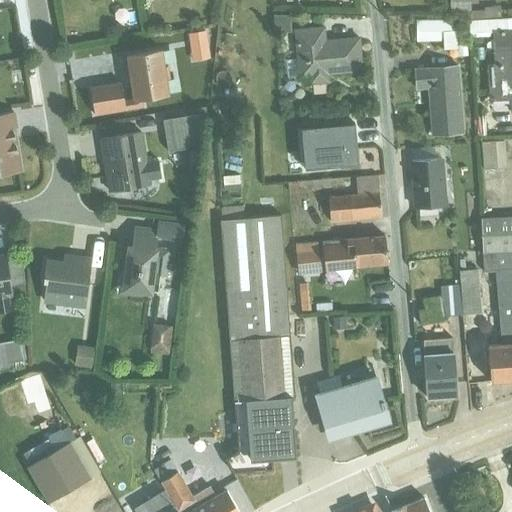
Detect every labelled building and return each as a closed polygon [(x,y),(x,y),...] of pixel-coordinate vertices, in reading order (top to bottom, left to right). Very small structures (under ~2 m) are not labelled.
[(471,0),(451,0),(452,1),(451,1),(451,13),(471,13),(471,19),(502,17),(501,6),(485,6),(485,10),(472,10),(471,0)] [(276,16),(277,33),(293,32),(292,15),(276,16)] [(511,111),(511,16),(502,17),(471,19),(470,18),(470,33),(494,32),(494,63),(488,64),(490,101),(511,99),(511,111)] [(454,20),(417,20),(417,40),(443,40),(443,49),(458,49),(458,55),(468,55),(468,42),(458,42),(458,30),(453,30),(454,20)] [(299,79),(309,79),(310,84),(331,82),(330,72),(363,69),(360,37),(327,40),(326,26),(295,28),(297,57),(299,75),(299,79)] [(163,49),(127,54),(134,98),(135,100),(142,99),(170,94),(163,49)] [(288,76),(299,75),(297,57),(286,58),(288,76)] [(465,132),(459,65),(416,68),(418,88),(430,87),(433,134),(465,132)] [(122,82),(91,87),(96,115),(128,110),(127,109),(143,106),(142,99),(135,100),(134,98),(125,99),(122,82)] [(196,114),(164,119),(169,151),(186,149),(185,144),(194,143),(201,143),(207,106),(196,108),(196,114)] [(0,174),(21,171),(15,128),(17,127),(14,111),(0,113),(0,174)] [(359,164),(356,123),(302,128),(306,169),(359,164)] [(102,138),(111,191),(152,184),(144,131),(102,138)] [(412,146),(413,160),(442,158),(441,147),(412,146)] [(448,205),(444,158),(442,158),(413,160),(412,160),(416,207),(448,205)] [(222,170),(204,173),(205,183),(223,180),(222,170)] [(240,174),(224,176),(224,190),(241,188),(240,174)] [(331,220),(382,216),(379,174),(356,176),(357,194),(329,196),(331,220)] [(245,205),(222,206),(238,450),(227,457),(234,472),(274,469),(273,459),(297,457),(293,396),(296,396),(281,215),(245,218),(245,205)] [(484,252),(511,249),(511,217),(482,219),(484,252)] [(123,270),(121,291),(154,295),(154,292),(159,292),(161,276),(168,276),(172,248),(156,246),(158,234),(184,237),(186,223),(158,220),(157,228),(136,226),(133,247),(131,247),(128,271),(123,270)] [(389,263),(386,235),(320,242),(323,270),(389,263)] [(296,244),(299,274),(322,271),(318,242),(296,244)] [(485,271),(488,271),(511,270),(511,249),(484,252),(485,271)] [(0,312),(16,310),(12,285),(26,283),(22,258),(9,260),(8,254),(0,255),(0,312)] [(47,260),(44,303),(86,308),(93,259),(71,256),(70,263),(47,260)] [(461,284),(463,314),(482,312),(478,269),(459,270),(461,284)] [(491,381),(511,379),(511,270),(488,271),(489,283),(497,282),(498,311),(487,312),(491,381)] [(309,282),(300,283),(302,310),(311,309),(309,282)] [(463,314),(461,284),(440,285),(441,293),(456,290),(457,298),(443,301),(445,316),(463,314)] [(346,316),(333,317),(334,329),(347,328),(346,316)] [(174,325),(154,323),(150,349),(152,349),(151,352),(170,354),(174,325)] [(454,337),(424,339),(428,397),(458,396),(454,337)] [(20,339),(0,341),(0,368),(24,364),(20,339)] [(96,347),(79,344),(75,365),(92,367),(96,347)] [(354,431),(390,420),(377,376),(343,387),(339,375),(317,381),(320,391),(316,393),(328,433),(352,426),(354,431)] [(45,380),(26,380),(26,385),(13,385),(13,403),(27,403),(26,412),(45,412),(45,380)] [(352,426),(328,433),(331,439),(354,431),(352,426)] [(100,473),(81,436),(57,450),(49,438),(24,453),(30,465),(28,466),(49,503),(100,473)] [(180,511),(240,511),(227,489),(217,495),(211,485),(193,495),(172,459),(155,468),(170,494),(180,511)] [(180,511),(170,494),(147,508),(150,511),(180,511)] [(391,511),(431,511),(425,497),(391,511)]
